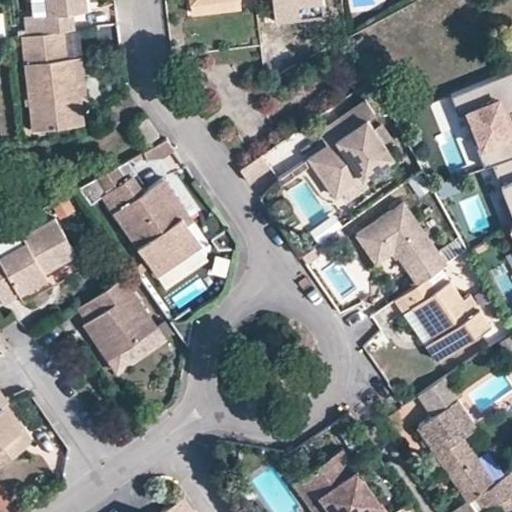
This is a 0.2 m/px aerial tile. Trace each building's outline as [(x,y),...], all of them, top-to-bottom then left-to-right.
[(22,35),(42,33),(65,30),(74,28),(72,13),(76,12),(74,0),(42,0),(44,12),(19,14),(21,35),(22,35)] [(82,11),(81,0),(74,0),(76,12),(82,11)] [(188,0),(190,12),(209,10),(207,0),(188,0)] [(207,0),(209,10),(240,7),(238,0),(207,0)] [(297,5),(275,7),(277,22),(299,20),(297,5)] [(65,30),(42,33),(22,35),(32,127),(74,123),(70,95),(80,94),(76,56),(68,57),(65,30)] [(362,33),(356,37),(360,44),(367,41),(362,33)] [(76,56),(80,94),(88,92),(84,55),(76,56)] [(493,162),(511,155),(511,130),(511,129),(511,128),(511,111),(511,109),(511,108),(511,68),(469,86),(476,104),(467,107),(467,109),(481,143),(476,145),(484,165),(493,162)] [(459,113),(467,109),(467,107),(476,104),(469,86),(451,93),(459,113)] [(70,95),(74,123),(83,122),(80,94),(70,95)] [(309,155),(313,163),(328,184),(356,167),(363,177),(393,157),(368,120),(375,115),(366,100),(339,120),(347,130),(309,155)] [(148,114),(137,121),(149,138),(159,131),(148,114)] [(272,167),(262,153),(239,168),(249,182),(263,173),(272,167)] [(309,155),(300,162),(305,169),(313,163),(309,155)] [(511,155),(493,162),(511,210),(511,155)] [(305,169),(300,162),(277,177),(281,183),(305,169)] [(356,167),(328,184),(335,195),(363,177),(356,167)] [(407,181),(423,193),(432,182),(416,170),(407,181)] [(180,215),(186,211),(162,175),(141,189),(131,175),(103,193),(156,270),(197,242),(186,224),(180,215)] [(416,284),(426,277),(445,264),(403,202),(355,234),(375,262),(393,250),(416,284)] [(192,220),(186,211),(180,215),(186,224),(192,220)] [(46,279),(43,272),(38,265),(42,263),(53,266),(76,253),(54,216),(22,234),(26,241),(0,254),(0,297),(2,302),(46,279)] [(235,245),(236,238),(228,227),(213,237),(219,246),(235,245)] [(164,283),(205,254),(197,242),(156,270),(164,283)] [(43,272),(53,266),(42,263),(38,265),(43,272)] [(426,277),(416,284),(393,299),(403,314),(410,309),(430,338),(422,344),(435,363),(480,333),(469,316),(482,309),(472,294),(463,300),(450,282),(435,290),(426,277)] [(81,324),(89,335),(96,331),(102,339),(95,343),(106,359),(155,327),(121,278),(75,308),(84,321),(81,324)] [(492,325),(482,309),(469,316),(480,333),(492,325)] [(115,372),(163,339),(155,327),(106,359),(115,372)] [(96,331),(89,335),(95,343),(102,339),(96,331)] [(454,400),(467,392),(452,370),(415,396),(429,417),(429,418),(454,400)] [(0,409),(0,408),(6,405),(0,396),(0,463),(17,453),(3,430),(11,425),(0,409)] [(498,501),(511,492),(511,489),(503,476),(493,482),(461,435),(474,428),(455,401),(429,418),(417,426),(467,498),(467,500),(475,495),(486,509),(498,501)] [(3,430),(17,453),(31,443),(6,405),(0,408),(0,409),(11,425),(3,430)] [(339,450),(325,459),(333,469),(346,460),(339,450)] [(333,469),(325,459),(298,477),(321,511),(412,511),(405,500),(387,511),(381,511),(346,460),(333,469)] [(511,471),(503,476),(511,489),(511,471)] [(321,511),(298,477),(290,482),(309,511),(321,511)] [(0,484),(0,511),(11,511),(17,507),(0,484)] [(511,511),(511,492),(498,501),(505,511),(511,511)] [(475,511),(467,500),(467,498),(446,511),(475,511)]
